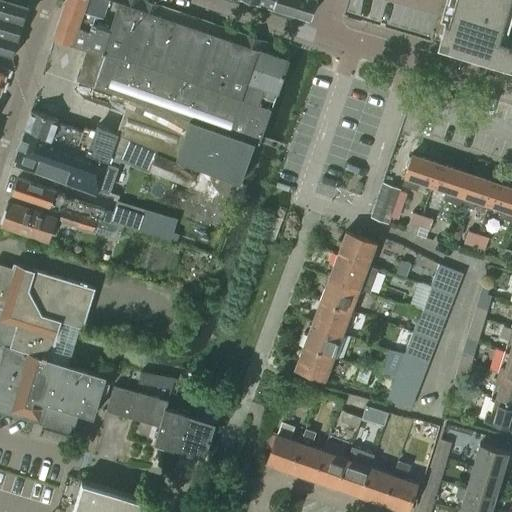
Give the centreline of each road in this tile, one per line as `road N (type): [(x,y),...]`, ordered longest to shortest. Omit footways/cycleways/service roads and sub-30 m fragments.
road 1 (residential): [(511,86),(324,38)]
road 2 (unclassified): [(0,157),(47,0)]
road 3 (residential): [(380,511),(281,478),(263,487),(257,511)]
road 4 (residential): [(201,0),(324,38)]
